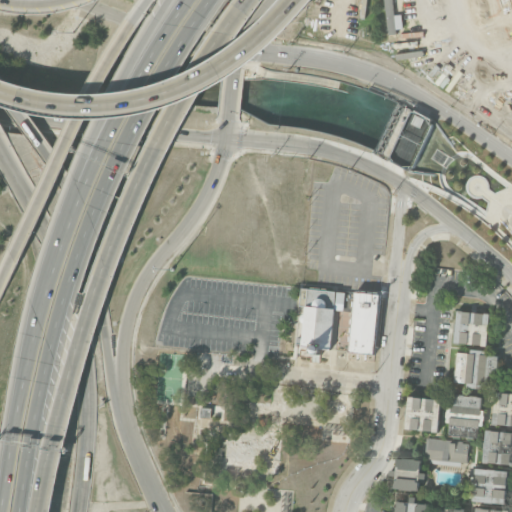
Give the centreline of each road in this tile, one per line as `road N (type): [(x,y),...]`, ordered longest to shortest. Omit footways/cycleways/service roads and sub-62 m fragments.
road 1 (motorway): [(39,511),(106,258),(174,108),(243,0)]
road 2 (secondary): [(0,112),(349,156),(402,182),(511,273)]
road 3 (motorway): [(22,511),(55,333),(92,211),(206,0)]
road 4 (secondary): [(511,158),(440,108),(360,68),(198,41),(66,0)]
road 5 (motorway): [(78,511),(87,415),(72,320),(43,229),(0,142)]
road 6 (motorway): [(185,0),(93,163),(37,319)]
road 7 (motorway): [(0,90),(74,107),(173,91),(250,44),(292,0)]
road 8 (motorway): [(146,0),(97,78),(0,279)]
road 9 (motorway): [(145,37),(75,178),(37,319)]
road 10 (secondary): [(119,395),(133,299),(213,191),(228,140)]
road 11 (motorway): [(119,395),(86,235),(35,137)]
road 12 (residential): [(343,511),(383,438),(400,274)]
road 13 (motorway): [(37,319),(4,511)]
road 14 (residential): [(388,387),(258,372)]
road 15 (secondary): [(163,511),(119,395)]
